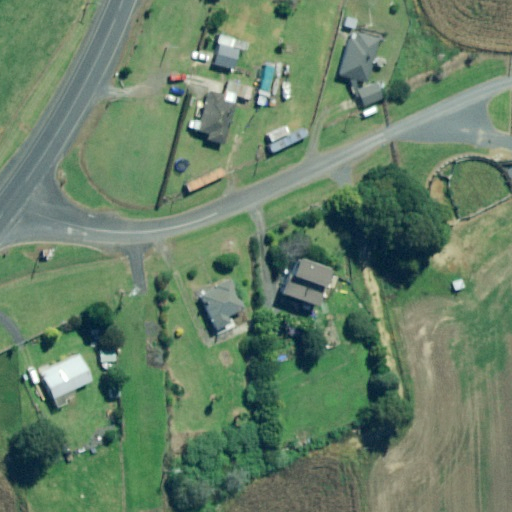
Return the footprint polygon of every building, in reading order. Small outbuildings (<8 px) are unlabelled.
[(353,80),(363,83),(375,40),(347,32),(335,75),(347,78),(345,82),(352,97),(356,95),(360,106),(380,99),(374,83),(355,90),(352,82),(353,80)] [(233,49),(213,45),(209,65),(229,69),(233,49)] [(259,60),(246,57),(242,75),(256,78),(258,78),(262,60),(259,60)] [(262,60),(258,78),(257,83),(271,86),(276,63),(262,60)] [(249,86),(234,82),(231,95),(246,99),(249,86)] [(232,101),(206,92),(196,121),(184,117),(181,126),(205,134),(203,139),(218,144),(232,101)] [(270,94),(255,93),(254,105),(268,106),(270,94)] [(324,271),(289,258),(276,294),(310,307),(324,271)] [(240,309),(231,290),(201,304),(212,329),(225,324),(222,317),(240,309)] [(234,337),(230,327),(214,333),(219,343),(234,337)] [(113,361),(112,350),(97,351),(98,363),(113,361)] [(88,381),(76,355),(37,373),(53,408),(73,398),(69,390),(88,381)]
